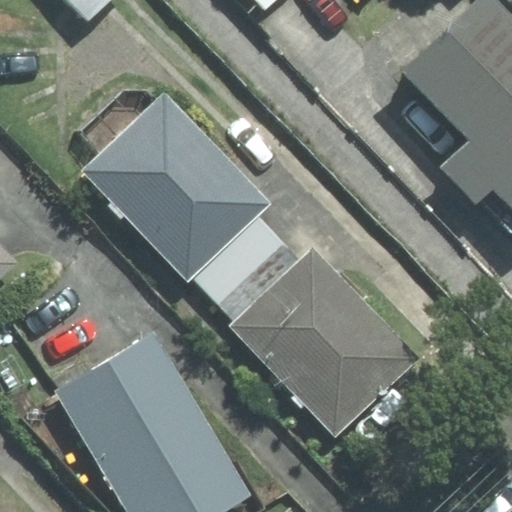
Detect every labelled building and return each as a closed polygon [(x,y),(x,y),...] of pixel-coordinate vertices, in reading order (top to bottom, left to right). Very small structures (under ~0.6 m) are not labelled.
[(49,0),(82,31),(112,0),(49,0)] [(236,0),(255,17),(273,0),(236,0)] [(510,234),(511,232),(511,56),(464,7),(374,94),(436,158),(418,178),(455,216),(474,198),(510,234)] [(246,223),(264,208),(154,95),(66,177),(175,290),(189,281),(226,323),(213,335),(323,451),(415,364),(300,258),(285,271),(246,223)] [(0,275),(9,266),(0,256),(0,275)] [(104,511),(226,511),(238,506),(138,345),(36,406),(104,511)]
